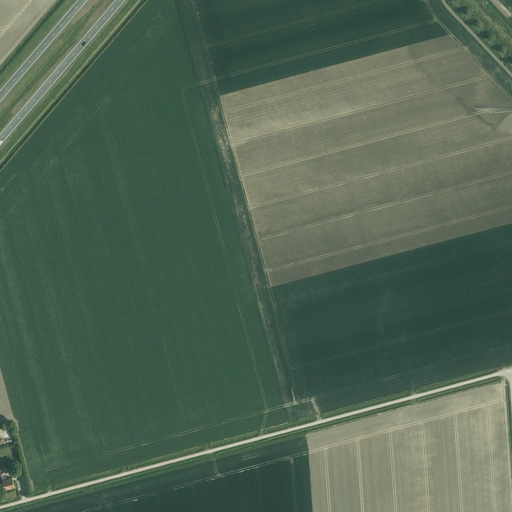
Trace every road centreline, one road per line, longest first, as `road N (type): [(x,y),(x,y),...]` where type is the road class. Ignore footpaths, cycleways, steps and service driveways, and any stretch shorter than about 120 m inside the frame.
road 1 (unclassified): [(0,508),(510,370)]
road 2 (trunk): [(0,140),(121,0)]
road 3 (trunk): [(82,0),(0,96)]
